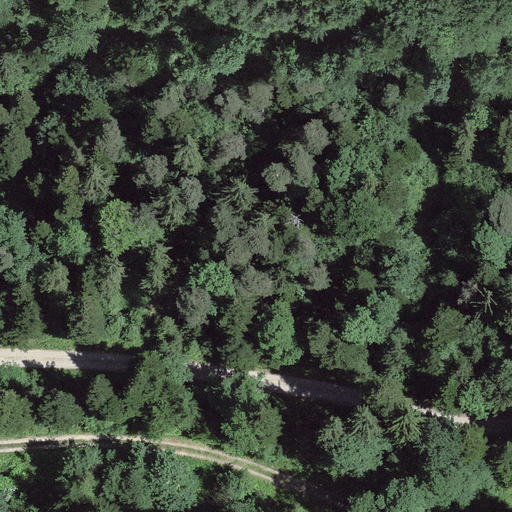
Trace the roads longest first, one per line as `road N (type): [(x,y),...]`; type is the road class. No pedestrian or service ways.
road 1 (track): [(511,423),(448,420),(258,378),(0,359)]
road 2 (track): [(370,511),(132,441),(0,444)]
